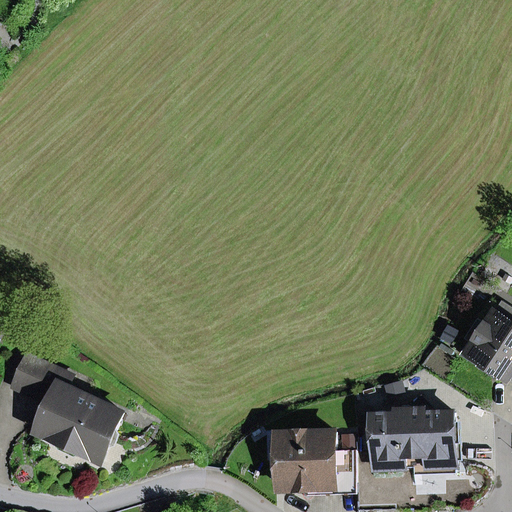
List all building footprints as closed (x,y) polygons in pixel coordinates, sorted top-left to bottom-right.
[(511,377),(511,306),(504,301),(489,324),(469,353),(504,376),(511,380),(511,377)] [(504,376),(469,353),(489,324),(480,319),(467,339),(471,342),(462,356),(501,381),(504,376)] [(70,388),(75,377),(30,356),(17,385),(55,403),(40,433),(60,442),(66,440),(81,447),(84,453),(103,462),(125,414),(70,388)] [(409,466),(408,455),(428,455),(456,454),(458,454),(457,414),(428,414),(428,402),(423,398),(411,411),(400,411),(400,415),(377,416),(377,432),(378,467),(409,466)] [(366,433),(377,432),(377,416),(365,417),(366,433)] [(283,474),(284,490),(310,489),(359,487),(357,450),(338,451),(337,433),(282,435),(283,461),(283,474)] [(77,456),(84,453),(81,447),(66,440),(60,442),(62,449),(77,456)] [(428,468),(457,467),(456,454),(428,455),(428,468)] [(275,461),(276,474),(283,474),(283,461),(275,461)] [(310,496),(359,495),(359,487),(310,489),(310,496)]
